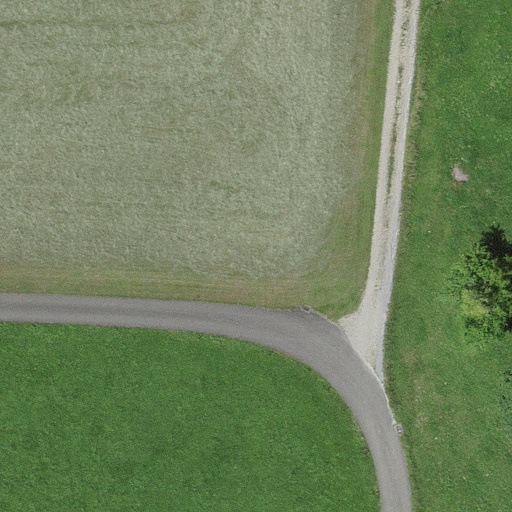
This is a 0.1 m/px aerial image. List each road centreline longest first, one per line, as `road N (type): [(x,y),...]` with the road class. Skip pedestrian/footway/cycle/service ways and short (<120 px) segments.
road 1 (track): [(398,511),(380,432),(349,370),(306,338),(226,321),(0,310)]
road 2 (track): [(396,0),(382,292),(349,370)]
